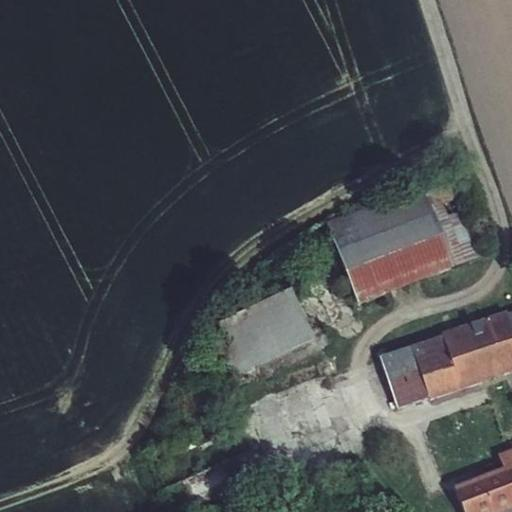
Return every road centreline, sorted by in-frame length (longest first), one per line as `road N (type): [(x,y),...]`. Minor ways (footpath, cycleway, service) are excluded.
road 1 (track): [(415,0),(499,274),(498,304),(215,422)]
road 2 (track): [(0,507),(120,455),(191,313),(305,214),(459,141)]
